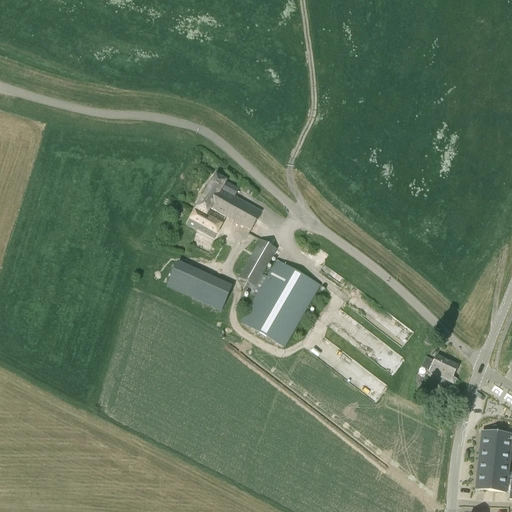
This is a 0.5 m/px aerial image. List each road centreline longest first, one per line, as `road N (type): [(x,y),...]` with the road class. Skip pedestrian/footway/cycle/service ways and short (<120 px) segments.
road 1 (unclassified): [(479,365),(204,132),(0,87)]
road 2 (track): [(302,216),(289,175),(312,112),(302,0)]
road 3 (unclassified): [(450,511),(461,423),(479,365)]
